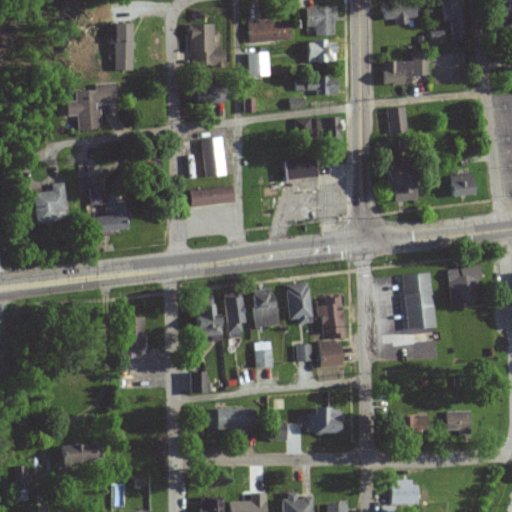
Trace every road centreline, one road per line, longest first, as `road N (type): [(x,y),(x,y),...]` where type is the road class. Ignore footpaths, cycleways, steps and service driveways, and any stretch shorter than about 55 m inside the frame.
road 1 (primary): [(66,279),(511,225)]
road 2 (residential): [(173,458),(511,457)]
road 3 (residential): [(363,511),(359,244)]
road 4 (residential): [(174,266),(166,19),(174,4)]
road 5 (residential): [(173,511),(174,266)]
road 6 (primary): [(359,244),(356,0)]
road 7 (residential): [(501,227),(470,0)]
road 8 (residential): [(501,227),(511,361)]
